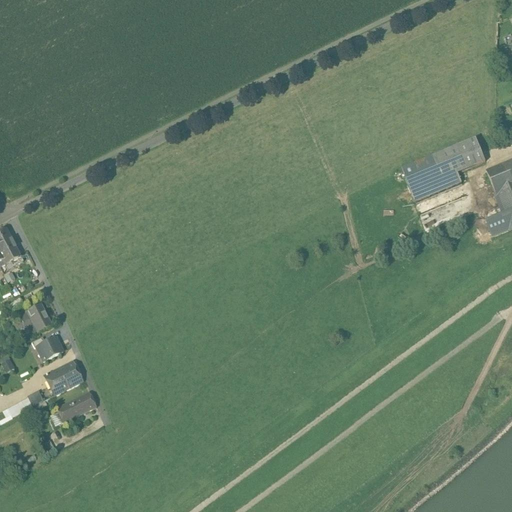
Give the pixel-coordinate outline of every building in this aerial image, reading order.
[(475,140),(420,163),(430,186),(458,174),(485,163),(475,140)] [(511,162),(486,173),(496,197),(511,190),(511,162)] [(458,174),(430,186),(434,195),(461,184),(458,174)] [(511,190),(496,197),(495,197),(503,216),(486,223),(493,238),(511,230),(511,190)] [(6,230),(0,233),(0,263),(2,263),(5,267),(12,263),(20,259),(6,230)] [(20,259),(12,263),(14,268),(23,263),(20,259)] [(7,286),(0,289),(0,293),(2,297),(11,292),(7,286)] [(40,307),(26,314),(32,325),(37,335),(51,328),(40,307)] [(26,314),(18,318),(24,329),(32,325),(26,314)] [(42,340),(32,345),(34,350),(36,349),(45,345),(42,340)] [(45,345),(36,349),(43,364),(62,354),(55,340),(45,345)] [(8,359),(0,363),(5,371),(12,367),(8,359)] [(73,363),(44,378),(54,398),(83,384),(73,363)] [(38,393),(27,398),(32,409),(36,407),(43,404),(38,393)] [(89,394),(56,410),(60,419),(63,426),(97,410),(89,394)] [(27,400),(1,412),(5,419),(0,421),(0,424),(32,409),(27,400)] [(43,404),(36,407),(37,411),(46,406),(44,403),(43,404)] [(56,430),(63,426),(60,419),(53,423),(56,430)] [(48,441),(36,447),(40,456),(52,451),(48,441)]
